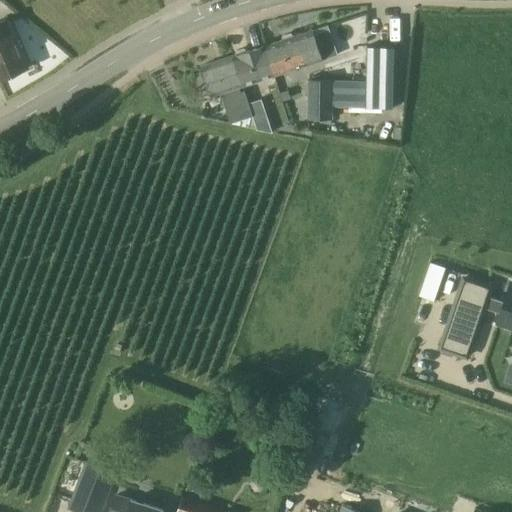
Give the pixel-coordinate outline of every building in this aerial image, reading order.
[(0,79),(28,68),(8,19),(0,22),(0,79)] [(267,44),(277,75),(323,60),(313,29),(267,44)] [(277,75),(267,44),(235,55),(245,85),(277,75)] [(367,46),(367,80),(366,106),(392,107),(394,47),(367,46)] [(245,85),(235,55),(200,66),(210,97),(221,93),(230,123),(259,129),(245,85)] [(333,106),(366,106),(367,80),(308,79),(307,118),(333,118),(333,106)] [(418,294),(433,299),(445,265),(429,260),(418,294)] [(470,359),(486,310),(495,285),(464,274),(439,348),(470,359)] [(511,292),(497,332),(511,338),(511,292)] [(79,511),(102,511),(117,474),(85,462),(68,507),(79,511)] [(162,511),(163,509),(116,495),(110,511),(162,511)] [(229,511),(230,510),(183,495),(176,511),(229,511)]
